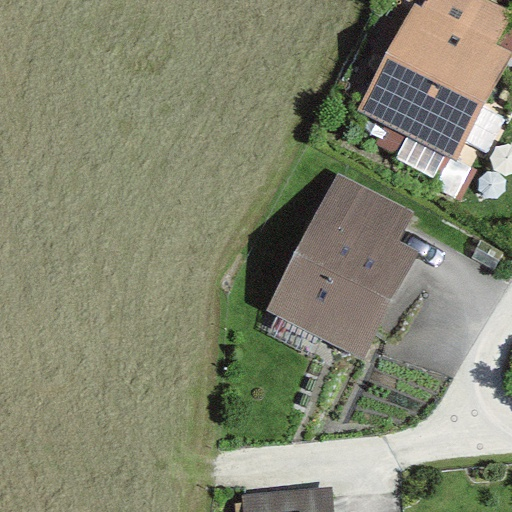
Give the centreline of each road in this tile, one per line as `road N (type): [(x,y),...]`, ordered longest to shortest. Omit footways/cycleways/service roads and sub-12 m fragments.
road 1 (residential): [(454,443),(222,473)]
road 2 (residential): [(454,443),(511,334)]
